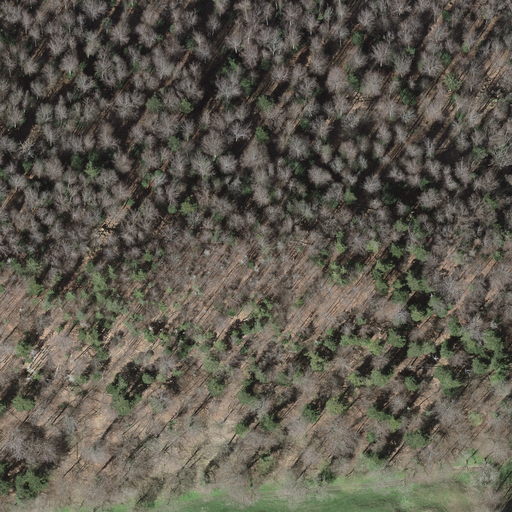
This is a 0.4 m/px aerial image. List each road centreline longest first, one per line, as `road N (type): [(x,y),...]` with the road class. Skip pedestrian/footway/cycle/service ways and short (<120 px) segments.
road 1 (track): [(511,459),(139,511)]
road 2 (track): [(206,134),(0,142)]
